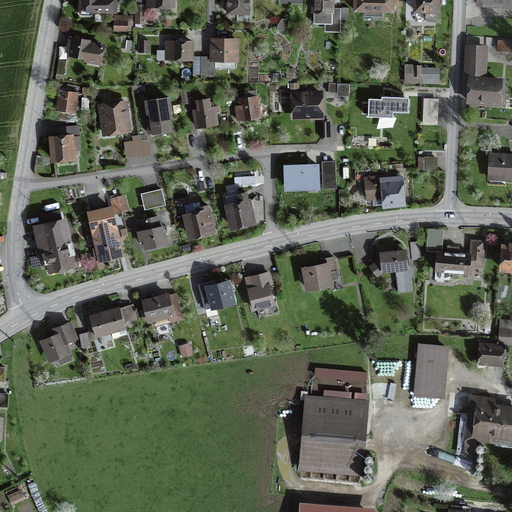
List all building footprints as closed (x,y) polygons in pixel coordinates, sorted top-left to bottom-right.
[(80,0),(80,11),(115,12),(115,0),(80,0)] [(228,0),(228,13),(248,13),(248,0),(228,0)] [(313,0),(313,10),(314,10),(314,23),(332,24),(332,0),(313,0)] [(354,0),(354,10),(393,11),(393,0),(354,0)] [(438,0),(415,0),(415,11),(425,11),(425,20),(438,20),(438,0)] [(142,6),(136,6),(136,22),(144,22),(144,11),(141,11),(142,6)] [(278,26),(278,30),(287,30),(287,20),(282,20),(278,26)] [(72,42),(69,55),(87,58),(86,60),(100,63),(103,46),(90,43),(90,40),(71,37),(70,41),(72,42)] [(215,59),(237,60),(237,40),(212,39),(212,56),(201,56),(201,74),(215,74),(215,59)] [(140,40),(140,52),(148,52),(149,40),(140,40)] [(191,41),(166,41),(166,59),(191,59),(191,41)] [(469,72),(482,73),(483,48),(470,47),(469,72)] [(66,60),(59,59),(56,74),(64,75),(66,60)] [(406,65),(405,81),(439,82),(439,70),(426,70),(426,71),(421,71),(421,66),(406,65)] [(471,79),(470,98),(499,100),(500,81),(471,79)] [(328,92),(339,93),(339,83),(329,83),(328,92)] [(58,108),(73,110),(75,97),(78,97),(78,94),(75,94),(76,89),(63,87),(63,92),(61,92),(58,108)] [(181,89),(183,104),(190,103),(188,88),(181,89)] [(238,120),(260,117),(256,91),(245,93),(246,98),(240,99),(240,105),(236,106),(238,120)] [(293,94),(294,116),(321,115),(321,93),(293,94)] [(393,117),(393,111),(408,112),(409,97),(382,96),(381,98),(369,98),(368,116),(393,117)] [(149,133),(171,130),(168,110),(170,110),(168,97),(146,100),(148,113),(151,113),(151,118),(147,119),(149,133)] [(423,114),(438,114),(439,99),(424,98),(423,114)] [(196,126),(216,123),(213,102),(209,103),(208,99),(197,100),(199,109),(194,110),(196,126)] [(129,129),(125,102),(101,106),(104,129),(114,128),(115,131),(129,129)] [(423,114),(423,123),(438,123),(438,114),(423,114)] [(321,121),(322,137),(329,137),(329,121),(321,121)] [(53,159),(73,157),(71,136),(79,136),(78,125),(56,127),(56,137),(51,138),(53,159)] [(152,140),(126,144),(129,160),(154,156),(152,140)] [(505,178),(511,178),(511,155),(490,155),(489,175),(505,176),(505,179),(505,178)] [(412,157),(411,165),(424,166),(424,170),(436,171),(436,158),(412,157)] [(318,165),(285,166),(286,186),(318,185),(318,165)] [(323,174),(323,185),(336,184),(335,174),(323,174)] [(383,205),(403,202),(401,180),(389,182),(389,178),(376,180),(376,176),(365,177),(367,199),(382,197),(383,205)] [(161,189),(141,194),(143,199),(147,198),(150,208),(165,204),(161,189)] [(226,196),(233,227),(253,222),(246,192),(238,193),(237,190),(226,192),(227,196),(226,196)] [(118,198),(121,210),(127,209),(124,196),(118,198)] [(121,210),(118,198),(112,200),(115,212),(121,210)] [(184,204),(191,236),(214,231),(208,205),(201,207),(200,201),(184,204)] [(94,248),(96,258),(120,253),(116,235),(117,235),(111,207),(89,212),(96,240),(97,239),(99,247),(94,248)] [(51,269),(72,264),(62,220),(60,221),(58,211),(42,215),(44,224),(41,225),(48,254),(46,254),(47,261),(49,260),(51,269)] [(146,247),(167,242),(163,226),(161,227),(158,216),(138,221),(140,231),(138,232),(140,240),(144,239),(146,247)] [(457,275),(458,272),(469,273),(470,265),(483,266),(485,241),(471,240),(470,254),(458,253),(459,249),(447,248),(447,252),(437,251),(435,270),(448,271),(449,275),(453,277),(457,275)] [(511,241),(511,242),(510,244),(510,246),(504,246),(502,268),(503,268),(506,272),(511,272),(511,241)] [(419,243),(411,244),(412,260),(421,259),(419,243)] [(407,270),(404,250),(393,251),(392,248),(382,250),(382,254),(379,257),(379,260),(371,266),(378,275),(384,270),(396,269),(399,292),(413,290),(410,269),(407,270)] [(304,269),(308,288),(331,284),(330,279),(338,278),(334,257),(326,258),(327,264),(304,269)] [(254,308),(273,303),(269,284),(271,284),(268,272),(246,278),(254,308)] [(199,285),(205,308),(233,301),(228,281),(208,286),(207,283),(199,285)] [(168,295),(144,301),(148,319),(153,318),(156,325),(169,322),(168,314),(173,313),(168,295)] [(105,311),(110,331),(113,337),(127,333),(123,321),(128,320),(124,306),(119,307),(105,311)] [(110,331),(105,311),(86,318),(89,331),(95,330),(97,337),(102,336),(101,333),(110,331)] [(58,355),(62,363),(71,359),(64,344),(75,340),(74,332),(70,322),(53,329),(56,336),(43,341),(51,358),(58,355)] [(499,343),(511,344),(511,328),(500,328),(499,343)] [(79,334),(82,348),(89,346),(87,333),(79,334)] [(419,343),(415,394),(440,396),(445,346),(419,343)] [(492,360),(502,361),(503,348),(483,347),(482,362),(492,363),(492,360)] [(356,379),(357,371),(317,368),(316,375),(356,379)] [(9,395),(0,394),(0,406),(8,407),(9,395)] [(471,395),(464,452),(475,453),(477,440),(509,444),(509,435),(511,435),(511,409),(493,407),(494,398),(471,395)] [(360,472),(366,402),(307,397),(301,467),(360,472)] [(368,480),(371,479),(372,475),(370,473),(367,472),(364,473),(363,477),(365,479),(368,480)]
